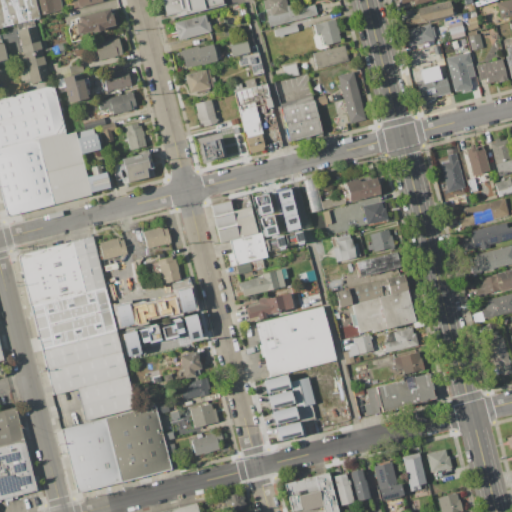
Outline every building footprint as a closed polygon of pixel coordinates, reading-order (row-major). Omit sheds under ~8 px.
[(0,0),(32,0),(37,18),(0,27),(0,0)] [(59,0),(61,10),(53,12),(54,14),(38,17),(34,0),(59,0)] [(75,1),(74,0),(99,0),(100,2),(72,8),(71,2),(75,1)] [(220,0),(222,5),(184,15),(183,11),(165,15),(161,0),(220,0)] [(283,0),(285,6),(288,5),(290,10),(312,4),(315,14),(267,26),(265,16),(269,15),(268,9),(264,10),(261,0),(283,0)] [(505,0),(511,0),(511,14),(499,18),(494,3),(505,0)] [(416,15),(415,10),(417,10),(417,8),(448,1),(452,15),(404,26),(402,18),(416,15)] [(77,22),(76,17),(107,10),(108,14),(110,14),(113,25),(101,28),(102,30),(90,33),(90,31),(76,35),(73,23),(77,22)] [(56,14),(58,20),(43,24),(41,19),(56,14)] [(204,14),(206,22),(207,22),(210,31),(208,31),(208,32),(176,40),(172,23),(204,14)] [(333,19),(338,41),(326,44),(326,46),(323,47),(322,45),(321,45),(320,44),(318,33),(314,34),(311,25),(333,19)] [(459,21),(463,35),(450,38),(446,24),(459,21)] [(475,22),(477,27),(466,30),(465,24),(475,22)] [(428,23),(432,39),(410,44),(406,29),(428,23)] [(294,24),(296,31),(281,35),(281,37),(277,38),(277,36),(274,37),(272,29),(294,24)] [(34,26),(46,80),(29,84),(28,81),(20,83),(17,71),(25,69),(22,54),(20,54),(15,31),(34,26)] [(478,33),(481,47),(470,50),(467,36),(478,33)] [(117,37),(120,51),(115,52),(116,56),(97,60),(93,43),(117,37)] [(245,41),(247,53),(230,57),(227,46),(245,41)] [(211,44),(215,61),(199,65),(198,64),(183,68),(179,51),(179,50),(196,45),(197,47),(197,48),(211,44)] [(343,45),(347,61),(315,69),(311,53),(343,45)] [(506,56),(504,48),(511,46),(511,78),(509,79),(503,57),(506,56)] [(250,54),(249,48),(255,47),(262,73),(251,76),(249,65),(237,67),(235,58),(250,54)] [(467,52),(473,76),(468,78),(471,88),(469,88),(470,91),(462,93),(462,90),(453,92),(444,58),(467,52)] [(500,59),(505,80),(497,82),(496,80),(486,83),(485,78),(478,80),(474,65),(500,59)] [(294,64),(296,74),(284,77),(282,67),(294,64)] [(421,79),(419,69),(436,64),(440,78),(444,77),(448,93),(434,96),(435,98),(419,102),(414,81),(421,79)] [(125,68),(129,86),(123,87),(105,91),(100,75),(125,68)] [(207,69),(209,77),(211,77),(212,81),(210,82),(211,87),(206,88),(207,91),(196,94),(196,91),(187,93),(183,75),(207,69)] [(351,72),(363,120),(348,124),(336,76),(351,72)] [(80,73),(86,98),(77,101),(67,103),(60,78),(80,73)] [(64,131),(53,85),(0,99),(0,147),(35,138),(64,131)] [(130,92),(134,108),(107,115),(105,108),(97,110),(95,101),(130,92)] [(324,95),(326,103),(315,106),(313,98),(324,95)] [(310,96),(320,134),(287,142),(278,104),(310,96)] [(268,97),(270,107),(264,109),(261,99),(268,97)] [(209,100),(215,124),(201,127),(200,122),(197,123),(196,119),(195,119),(194,114),(195,113),(193,104),(209,100)] [(244,112),(243,107),(253,104),(261,134),(259,134),(263,147),(261,148),(261,150),(249,154),(247,147),(244,138),(238,113),(244,112)] [(101,117),(103,123),(87,127),(86,121),(101,117)] [(235,118),(237,124),(230,126),(229,120),(235,118)] [(112,123),(114,130),(109,131),(112,141),(103,143),(99,126),(112,123)] [(135,123),(136,128),(139,128),(143,146),(127,150),(122,127),(135,123)] [(35,138),(64,131),(64,135),(75,132),(91,196),(52,206),(35,138)] [(82,153),(98,149),(95,133),(78,137),(82,153)] [(35,138),(0,147),(0,190),(7,217),(52,206),(35,138)] [(216,138),(222,158),(202,163),(197,143),(216,138)] [(493,142),(492,139),(497,138),(498,141),(505,139),(511,167),(511,171),(497,175),(489,143),(493,142)] [(481,145),(487,171),(470,175),(464,150),(481,145)] [(121,164),(120,159),(147,153),(151,168),(150,168),(152,176),(126,182),(125,178),(113,180),(110,166),(121,164)] [(440,164),(439,161),(446,159),(445,155),(454,153),(463,187),(446,192),(439,164),(440,164)] [(98,164),(100,173),(103,172),(107,187),(91,191),(87,175),(91,174),(89,166),(98,164)] [(498,182),(497,177),(503,175),(505,180),(508,179),(511,193),(497,197),(494,183),(498,182)] [(375,177),(379,194),(347,202),(342,182),(358,178),(358,181),(375,177)] [(301,181),(313,178),(319,201),(342,196),(344,203),(309,212),(301,181)] [(473,178),(475,191),(469,192),(466,180),(473,178)] [(274,191),(287,188),(298,228),(285,232),(274,191)] [(252,196),(265,194),(269,212),(256,215),(252,196)] [(461,218),(460,214),(463,213),(462,209),(503,199),(507,216),(458,228),(456,219),(461,218)] [(209,205),(228,201),(231,211),(249,206),(256,233),(255,234),(228,240),(218,243),(209,205)] [(379,201),(381,208),(383,208),(386,219),(365,224),(360,206),(379,201)] [(270,215),(275,233),(262,237),(257,218),(270,215)] [(511,233),(511,237),(487,244),(488,247),(478,250),(477,247),(465,250),(461,233),(504,222),(505,228),(510,226),(511,233)] [(151,229),(151,228),(157,227),(157,228),(160,227),(160,229),(165,228),(169,242),(167,242),(167,244),(165,245),(165,243),(146,248),(141,232),(151,229)] [(370,244),(367,234),(387,229),(388,236),(389,235),(392,245),(391,245),(391,247),(372,252),(371,249),(367,250),(366,245),(370,244)] [(299,230),(302,242),(284,246),(282,235),(299,230)] [(231,253),(228,240),(255,234),(259,233),(265,257),(259,258),(262,268),(236,275),(233,265),(228,267),(225,254),(231,253)] [(336,247),(334,237),(347,234),(349,239),(351,244),(356,243),(359,256),(335,262),(332,248),(336,247)] [(280,235),(283,246),(266,250),(263,239),(280,235)] [(72,242),(92,236),(99,261),(105,286),(85,292),(72,242)] [(112,239),(116,238),(117,241),(122,240),(125,254),(101,260),(97,243),(112,239)] [(17,255),(72,242),(85,292),(30,306),(17,255)] [(472,264),(471,259),(473,259),(472,255),(511,245),(511,249),(511,262),(471,274),(469,265),(472,264)] [(394,252),(398,267),(376,273),(376,274),(369,276),(369,275),(358,277),(354,262),(394,252)] [(169,256),(171,262),(174,261),(178,279),(162,284),(156,260),(169,256)] [(254,278),(254,279),(261,277),(261,274),(283,268),(285,278),(280,279),(282,286),(241,297),(240,292),(238,292),(236,283),(254,278)] [(477,287),(475,282),(478,281),(478,279),(493,275),(493,274),(511,268),(511,287),(474,297),(472,288),(477,287)] [(312,270),(315,280),(298,284),(295,274),(312,270)] [(352,314),(350,304),(380,297),(388,295),(384,279),(401,274),(405,290),(406,290),(414,322),(372,333),(371,330),(357,334),(355,326),(351,327),(348,315),(352,314)] [(377,281),(380,297),(350,304),(338,307),(334,292),(377,281)] [(30,306),(85,292),(105,286),(110,303),(117,329),(41,349),(30,306)] [(187,287),(193,309),(179,313),(173,291),(187,287)] [(256,305),(255,301),(289,293),(292,308),(291,308),(262,315),(263,318),(255,319),(255,316),(246,318),(244,308),(256,305)] [(483,309),(482,305),(485,304),(484,300),(511,293),(511,311),(502,314),(497,316),(497,315),(482,319),(479,310),(483,309)] [(154,303),(172,297),(177,313),(170,315),(169,311),(158,314),(154,303)] [(150,302),(153,315),(142,317),(143,322),(135,324),(130,307),(150,302)] [(124,303),(130,325),(118,328),(112,306),(124,303)] [(254,323),(321,306),(334,361),(268,378),(254,323)] [(193,313),(199,335),(185,339),(180,317),(193,313)] [(178,319),(181,332),(175,334),(175,337),(163,340),(160,328),(172,324),(171,321),(178,319)] [(487,323),(489,331),(480,333),(478,326),(487,323)] [(137,330),(140,341),(146,340),(146,344),(160,340),(156,325),(137,330)] [(383,350),(382,344),(393,341),(391,332),(410,328),(411,334),(413,333),(416,345),(382,353),(381,350),(383,350)] [(52,395),(75,389),(129,375),(125,362),(118,333),(117,329),(41,349),(52,395)] [(132,331),(138,353),(126,356),(120,334),(132,331)] [(348,350),(347,345),(354,344),(352,338),(367,334),(371,350),(351,355),(351,358),(357,356),(358,360),(344,364),(341,352),(348,350)] [(494,339),(493,336),(499,334),(500,337),(501,337),(505,352),(506,352),(507,355),(506,355),(510,372),(501,375),(501,372),(497,372),(496,367),(491,368),(484,341),(494,339)] [(417,371),(417,370),(403,374),(401,367),(394,369),(391,358),(416,351),(418,358),(419,358),(422,369),(420,370),(417,371)] [(195,352),(199,368),(191,370),(193,376),(183,378),(178,356),(195,352)] [(169,374),(170,381),(163,383),(162,376),(169,374)] [(284,374),(287,387),(264,393),(261,380),(284,374)] [(426,374),(433,399),(364,416),(361,404),(367,403),(364,390),(426,374)] [(75,389),(129,375),(138,409),(103,419),(85,423),(75,389)] [(306,377),(313,403),(309,404),(313,419),(300,422),(290,381),(306,377)] [(204,378),(207,389),(205,390),(206,395),(198,397),(197,396),(181,400),(177,385),(204,378)] [(288,390),(291,403),(268,409),(265,396),(288,390)] [(155,404),(171,470),(119,482),(103,419),(138,409),(155,404)] [(209,404),(210,410),(213,410),(216,422),(192,428),(188,409),(209,404)] [(292,406),(295,419),(272,425),(269,412),(292,406)] [(0,411),(14,408),(19,426),(20,426),(21,430),(20,430),(23,441),(22,441),(35,491),(0,499),(0,411)] [(119,482),(76,492),(61,429),(85,423),(103,419),(119,482)] [(296,421),(299,435),(276,440),(273,427),(296,421)] [(190,439),(221,432),(223,440),(216,442),(218,451),(194,457),(190,439)] [(443,449),(445,456),(447,456),(449,467),(429,472),(425,454),(443,449)] [(417,453),(424,483),(414,485),(415,490),(409,491),(401,457),(417,453)] [(389,462),(395,484),(398,483),(401,495),(380,500),(371,466),(389,462)] [(361,469),(368,497),(355,500),(348,472),(361,469)] [(326,472),(336,511),(322,511),(321,505),(299,510),(289,511),(282,483),(326,472)] [(344,473),(346,481),(348,480),(349,484),(348,484),(352,502),(339,505),(332,476),(344,473)] [(242,494),(245,508),(230,511),(226,511),(222,496),(235,493),(236,496),(242,494)] [(455,493),(457,499),(458,499),(460,510),(452,511),(440,511),(436,498),(455,493)] [(156,511),(196,502),(198,511),(156,511)]
